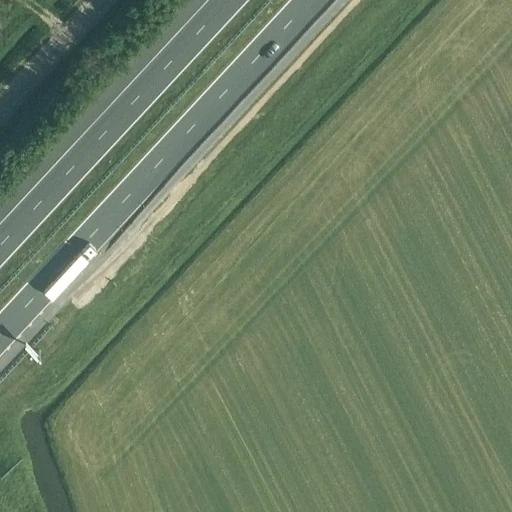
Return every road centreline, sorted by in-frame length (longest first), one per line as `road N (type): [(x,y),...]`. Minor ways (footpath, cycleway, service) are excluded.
road 1 (motorway): [(0,338),(314,0)]
road 2 (motorway): [(230,0),(0,248)]
road 3 (unclassified): [(0,108),(100,0)]
